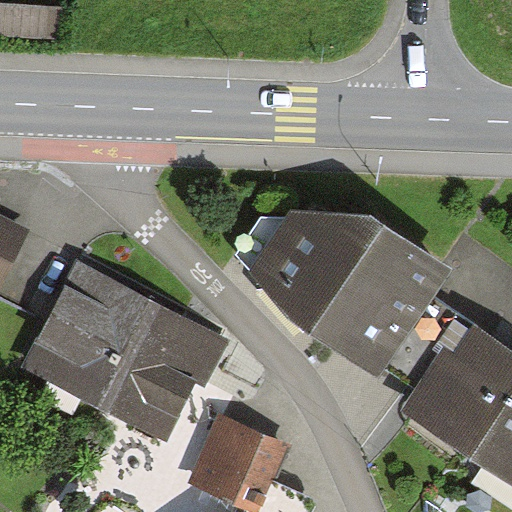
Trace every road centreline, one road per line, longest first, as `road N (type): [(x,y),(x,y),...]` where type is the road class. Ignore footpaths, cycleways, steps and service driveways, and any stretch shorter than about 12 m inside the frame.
road 1 (residential): [(89,106),(105,188),(304,392),(360,511)]
road 2 (primary): [(89,106),(421,119)]
